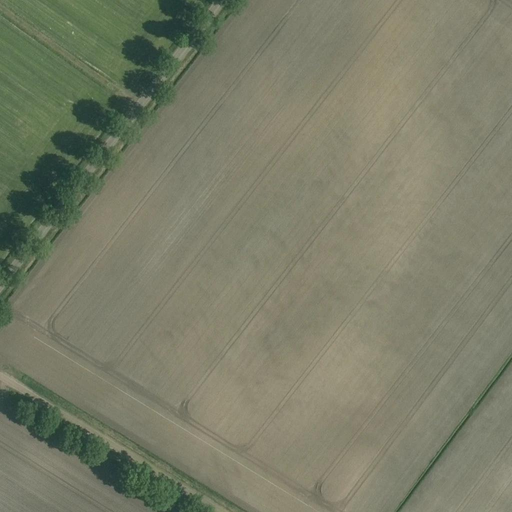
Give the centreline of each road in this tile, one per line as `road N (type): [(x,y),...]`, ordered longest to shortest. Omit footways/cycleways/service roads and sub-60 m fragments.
road 1 (unclassified): [(0,284),(221,0)]
road 2 (unclassified): [(220,511),(0,375)]
road 3 (track): [(139,106),(0,8)]
